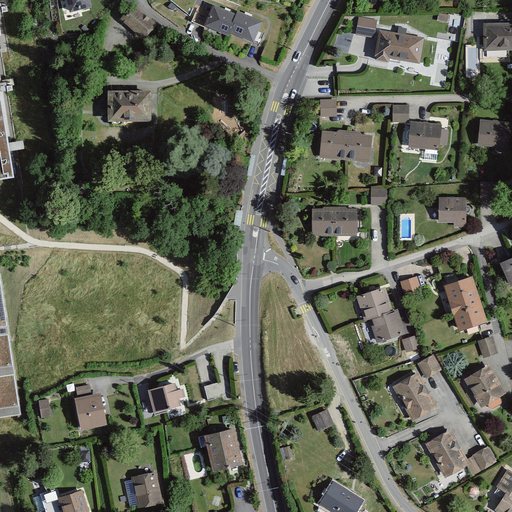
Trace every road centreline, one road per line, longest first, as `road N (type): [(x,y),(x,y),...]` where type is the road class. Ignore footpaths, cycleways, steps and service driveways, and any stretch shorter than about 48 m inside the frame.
road 1 (residential): [(254,257),(283,268),(300,291),(410,511)]
road 2 (secondary): [(254,257),(283,108),(332,0)]
road 3 (secondary): [(275,511),(252,377),(254,257)]
